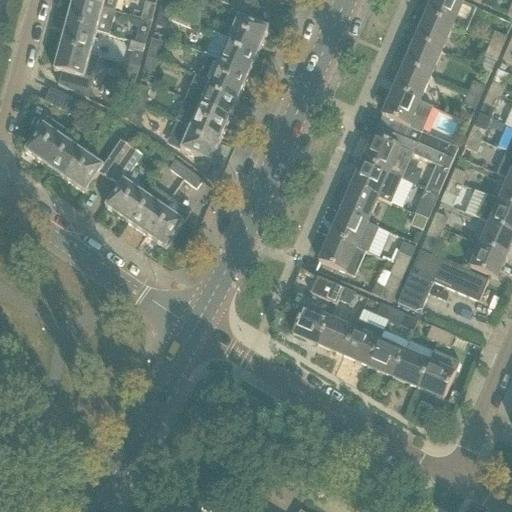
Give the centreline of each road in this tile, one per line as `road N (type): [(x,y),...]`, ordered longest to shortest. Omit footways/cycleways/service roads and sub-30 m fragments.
road 1 (secondary): [(194,328),(345,0)]
road 2 (residential): [(194,328),(455,482)]
road 3 (residential): [(194,328),(0,200)]
road 4 (secondary): [(92,511),(194,328)]
road 5 (residential): [(0,142),(42,0)]
road 6 (residential): [(455,482),(511,352)]
